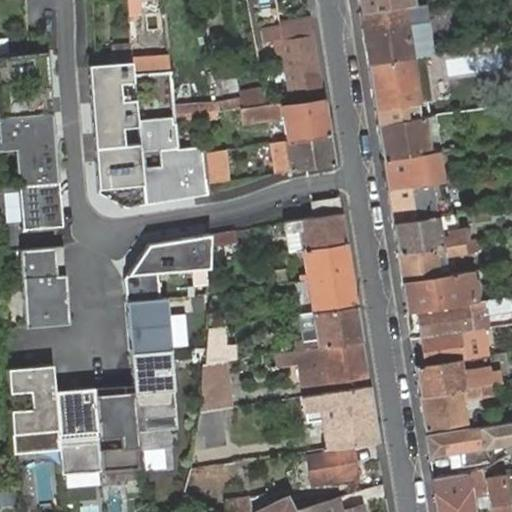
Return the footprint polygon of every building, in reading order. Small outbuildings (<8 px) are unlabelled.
[(415,5),(414,0),(358,0),(360,13),(415,5)] [(415,5),(360,13),(368,65),(411,58),(405,23),(426,19),(424,3),(415,5)] [(289,83),(262,87),(265,105),(281,102),(292,100),(323,95),(314,34),(311,16),(279,22),(280,27),(262,30),(264,43),(282,40),(289,83)] [(111,45),(112,64),(132,62),(131,58),(130,44),(111,45)] [(0,117),(50,113),(47,50),(0,55),(0,117)] [(131,58),(132,62),(133,74),(169,71),(167,55),(131,58)] [(425,56),(411,58),(368,65),(375,109),(377,124),(422,116),(429,115),(427,101),(432,100),(425,56)] [(176,135),(175,122),(173,105),(170,71),(169,71),(133,74),(132,62),(112,64),(88,65),(96,170),(98,193),(125,207),(203,194),(195,144),(177,145),(176,135)] [(262,87),(240,90),(243,108),(265,105),(262,87)] [(173,105),(175,122),(205,119),(217,117),(217,113),(215,100),(173,105)] [(243,108),(241,109),(243,121),(283,115),(287,139),(329,133),(324,100),(282,105),(281,102),(265,105),(243,108)] [(0,148),(13,147),(16,184),(56,181),(50,113),(0,117),(0,148)] [(429,115),(422,116),(427,145),(439,143),(434,115),(429,115)] [(422,116),(377,124),(383,158),(428,151),(435,150),(440,149),(439,143),(427,145),(422,116)] [(329,133),(287,139),(273,142),(277,167),(271,167),(272,173),(277,172),(292,170),(334,163),(329,133)] [(228,180),(223,149),(208,151),(205,151),(207,184),(228,180)] [(435,180),(440,179),(435,150),(428,151),(383,158),(388,188),(435,180)] [(441,215),(454,212),(453,205),(434,208),(430,187),(436,186),(435,180),(388,188),(393,222),(435,215),(441,215)] [(60,224),(56,181),(16,184),(21,228),(60,224)] [(341,213),(339,198),(311,203),(314,217),(341,213)] [(441,215),(435,215),(436,221),(437,231),(438,237),(450,235),(454,234),(453,230),(458,229),(456,212),(454,212),(441,215)] [(301,230),(304,249),(346,243),(341,213),(314,217),(299,220),(284,222),(286,232),(301,230)] [(464,241),(469,240),(467,228),(458,229),(453,230),(454,234),(450,235),(438,237),(437,231),(436,221),(435,215),(393,222),(397,252),(439,245),(443,244),(464,241)] [(235,230),(210,234),(212,248),(237,243),(235,230)] [(286,232),(289,252),(304,249),(301,230),(286,232)] [(155,273),(207,267),(207,263),(210,234),(147,244),(123,278),(125,302),(159,299),(155,273)] [(465,252),(464,241),(443,244),(439,245),(397,252),(402,282),(440,275),(437,254),(444,253),(445,255),(465,252)] [(346,243),(304,249),(308,279),(351,272),(346,243)] [(67,322),(62,244),(18,248),(23,326),(67,322)] [(440,275),(447,274),(445,255),(444,253),(437,254),(440,275)] [(476,300),(472,270),(447,274),(440,275),(402,282),(407,311),(417,310),(476,300)] [(308,279),(277,283),(278,291),(310,287),(314,312),(356,305),(351,272),(308,279)] [(212,296),(212,327),(220,326),(225,325),(221,295),(212,296)] [(489,298),(476,300),(417,310),(421,337),(470,329),(484,327),(491,326),(488,308),(490,307),(489,298)] [(170,351),(166,299),(159,299),(125,302),(129,354),(170,351)] [(356,305),(314,312),(305,313),(307,320),(315,319),(317,338),(296,341),(297,350),(361,340),(356,305)] [(212,327),(205,329),(206,360),(225,357),(220,326),(212,327)] [(425,364),(458,359),(456,349),(473,346),(471,337),(485,335),(484,327),(470,329),(421,337),(425,364)] [(297,350),(278,353),(280,365),(301,362),(304,386),(367,377),(361,340),(297,350)] [(176,429),(170,351),(129,354),(132,393),(135,432),(176,429)] [(474,357),(458,359),(463,389),(478,386),(477,378),(474,357)] [(415,366),(420,396),(461,389),(463,389),(458,359),(425,364),(415,366)] [(224,361),(206,363),(202,364),(200,411),(220,409),(231,407),(224,361)] [(57,448),(53,391),(51,364),(7,367),(13,451),(57,448)] [(478,386),(485,385),(494,383),(492,375),(477,378),(478,386)] [(420,396),(425,430),(467,423),(463,401),(487,397),(485,385),(478,386),(463,389),(461,389),(420,396)] [(326,418),(330,447),(377,440),(368,386),(322,393),(302,396),(306,421),(326,418)] [(93,396),(93,388),(53,391),(57,448),(59,473),(138,467),(135,432),(132,393),(93,396)] [(220,409),(200,411),(194,447),(224,442),(220,409)] [(511,421),(426,435),(429,456),(451,453),(453,466),(487,462),(485,448),(511,442),(511,421)] [(307,455),(313,485),(355,477),(351,447),(307,455)] [(0,483),(15,483),(13,453),(0,453),(0,483)] [(486,492),(483,468),(433,477),(434,485),(438,511),(471,511),(469,495),(486,492)] [(511,511),(511,473),(502,475),(485,478),(490,511),(511,511)] [(0,505),(10,506),(11,487),(0,486),(0,505)] [(217,510),(216,511),(245,511),(250,511),(248,496),(223,498),(223,510),(217,510)] [(293,511),(292,509),(283,496),(250,511),(293,511)] [(341,511),(341,510),(337,496),(295,508),(297,511),(341,511)]
